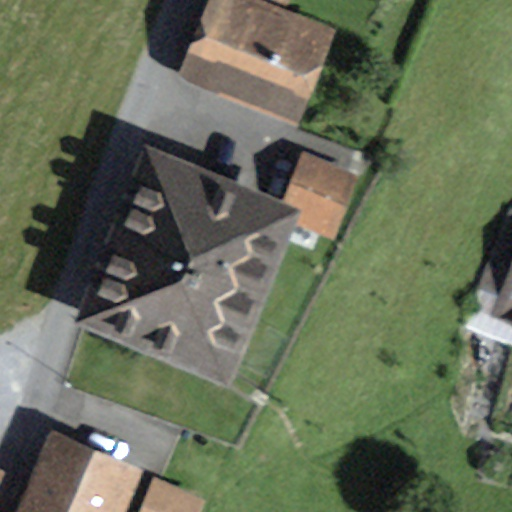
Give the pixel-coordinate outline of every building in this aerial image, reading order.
[(288,110),(319,32),(236,0),(221,0),(193,72),(288,110)] [(222,366),(284,213),(153,160),(91,313),(222,366)] [(347,179),(306,163),(290,203),(331,219),(347,179)] [(511,264),(495,307),(511,313),(511,264)] [(111,511),(127,476),(51,443),(21,511),(23,511),(111,511)] [(188,511),(193,502),(156,486),(145,511),(188,511)]
